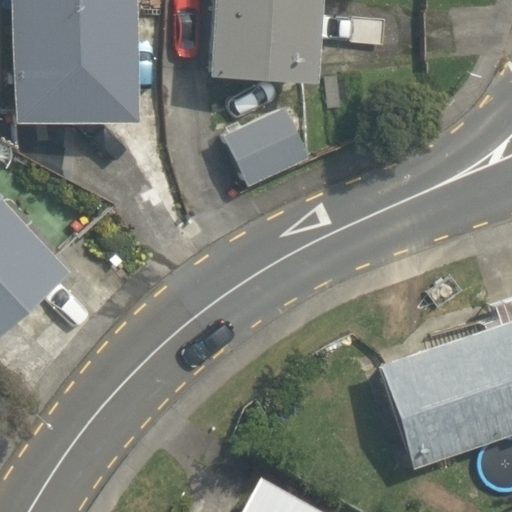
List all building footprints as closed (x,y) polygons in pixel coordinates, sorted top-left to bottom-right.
[(154,137),(150,0),(13,0),(17,141),(154,137)] [(224,0),(217,87),(319,96),(326,0),(224,0)] [(0,363),(86,286),(0,190),(0,363)] [(511,417),(511,284),(347,344),(389,461),(511,417)] [(304,511),(230,475),(210,511),(304,511)]
